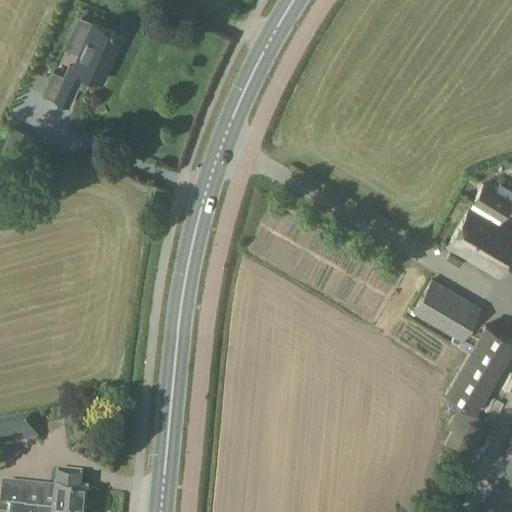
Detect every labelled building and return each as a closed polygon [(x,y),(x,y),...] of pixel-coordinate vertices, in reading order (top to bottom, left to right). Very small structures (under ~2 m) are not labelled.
[(53,70),(43,93),(54,98),(67,105),(76,86),(82,72),(90,76),(101,80),(108,64),(106,63),(111,52),(113,53),(121,35),(113,31),(114,29),(110,27),(109,29),(92,22),(77,16),(64,44),(79,51),(72,67),(68,65),(64,75),(63,78),(52,73),(53,70)] [(470,206),(448,244),(498,274),(511,250),(511,230),(499,223),(500,219),(501,219),(511,200),(511,199),(511,200),(511,199),(511,189),(499,182),(494,190),(482,182),(471,201),(472,202),(470,206)] [(481,307),(430,278),(411,310),(462,340),(481,307)] [(511,345),(511,338),(484,322),(443,394),(459,403),(474,412),(511,345)] [(0,447),(37,440),(33,422),(32,416),(0,423),(0,447)] [(511,511),(511,428),(482,511),(511,511)] [(444,457),(437,470),(456,481),(463,468),(444,457)] [(2,484),(0,501),(0,507),(21,509),(50,511),(83,511),(84,507),(87,506),(88,494),(85,493),(85,490),(78,489),(80,471),(56,469),(55,481),(54,481),(53,497),(42,496),(43,488),(2,484)] [(447,489),(424,511),(453,511),(462,504),(447,489)]
